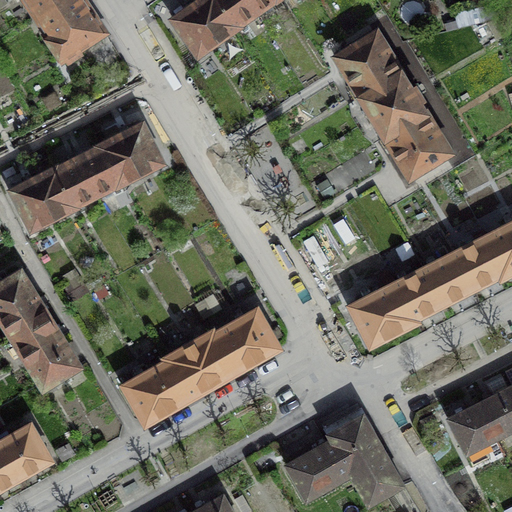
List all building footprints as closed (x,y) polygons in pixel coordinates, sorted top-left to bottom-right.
[(87,0),(19,0),(41,32),(89,1),(87,0)] [(269,24),(252,0),(210,0),(208,2),(238,45),(269,24)] [(301,2),(299,0),(252,0),(269,24),(301,2)] [(89,1),(41,32),(68,74),(116,43),(89,1)] [(238,45),(208,2),(177,24),(206,67),(238,45)] [(391,29),(340,60),(366,102),(416,71),(391,29)] [(416,71),(366,102),(391,143),(442,113),(416,71)] [(442,113),(391,143),(417,185),(468,154),(442,113)] [(169,164),(147,120),(113,137),(136,181),(169,164)] [(136,181),(113,137),(78,154),(101,198),(136,181)] [(101,198),(78,154),(44,171),(66,216),(101,198)] [(66,216),(44,171),(9,189),(31,233),(66,216)] [(511,220),(498,227),(511,253),(511,220)] [(511,288),(511,253),(498,227),(461,247),(489,300),(511,288)] [(489,300),(461,247),(424,266),(452,319),(489,300)] [(452,319),(424,266),(387,285),(415,339),(452,319)] [(23,271),(0,284),(0,335),(8,349),(53,324),(23,271)] [(415,339),(387,285),(349,305),(377,358),(415,339)] [(293,354),(266,305),(218,331),(245,380),(293,354)] [(53,324),(8,349),(38,402),(83,377),(53,324)] [(245,380),(218,331),(170,358),(197,407),(245,380)] [(197,407),(170,358),(122,385),(149,434),(197,407)] [(511,385),(482,401),(504,443),(511,439),(511,385)] [(482,401),(450,417),(472,459),(504,443),(482,401)] [(327,432),(357,483),(373,511),(376,511),(414,491),(367,409),(327,432)] [(66,467),(41,423),(9,441),(34,485),(66,467)] [(357,483),(327,432),(280,458),(309,510),(357,483)] [(34,485),(9,441),(0,446),(0,499),(2,503),(34,485)] [(243,511),(226,480),(193,497),(201,511),(243,511)] [(201,511),(193,497),(165,511),(201,511)]
